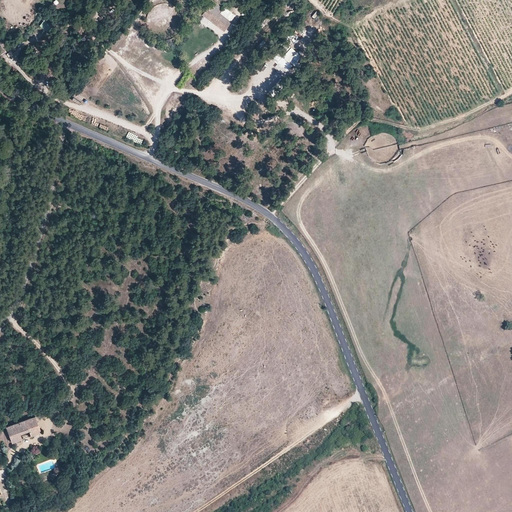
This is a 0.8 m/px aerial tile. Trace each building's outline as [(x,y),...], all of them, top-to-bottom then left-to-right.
[(230,21),(220,13),(223,9),(212,1),(202,15),(203,16),(211,22),(223,30),(230,21)] [(235,15),(224,7),(223,9),(220,13),(230,21),(235,15)] [(211,22),(203,16),(201,19),(209,25),(211,22)] [(23,18),(17,25),(19,27),(25,20),(23,18)] [(46,31),(51,25),(44,19),(39,25),(46,31)] [(259,49),(266,42),(263,40),(257,47),(259,49)] [(292,65),(300,57),(296,53),(297,52),(286,42),(277,51),(278,52),(292,65)] [(292,65),(278,52),(272,58),(286,71),(292,65)] [(273,93),(284,81),(281,78),(270,90),(273,93)] [(9,435),(19,432),(29,428),(31,435),(41,431),(35,415),(6,426),(9,435)] [(9,435),(11,442),(21,438),(19,432),(9,435)]
